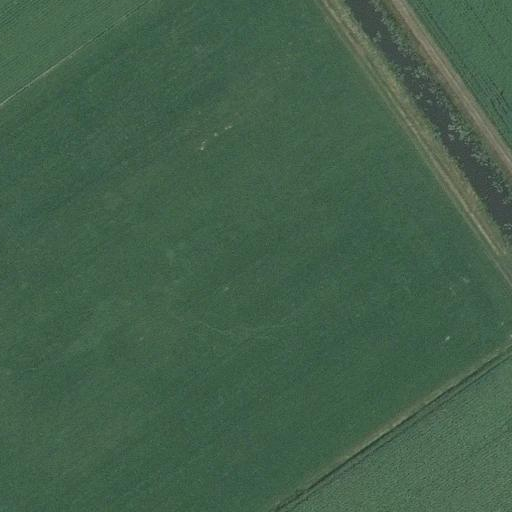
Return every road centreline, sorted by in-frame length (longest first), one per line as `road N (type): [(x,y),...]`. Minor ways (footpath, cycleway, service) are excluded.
road 1 (track): [(309,0),(511,297)]
road 2 (track): [(511,169),(395,0)]
